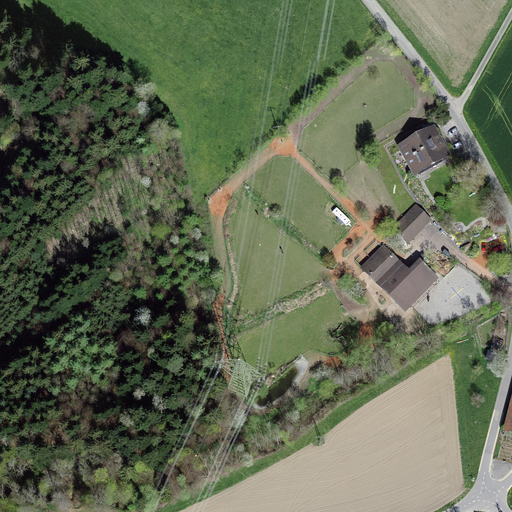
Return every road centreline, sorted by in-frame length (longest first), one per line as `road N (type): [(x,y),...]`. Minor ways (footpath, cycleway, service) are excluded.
road 1 (unclassified): [(511,244),(451,108),(369,0)]
road 2 (unclassified): [(477,497),(511,348)]
road 3 (track): [(511,3),(451,108)]
